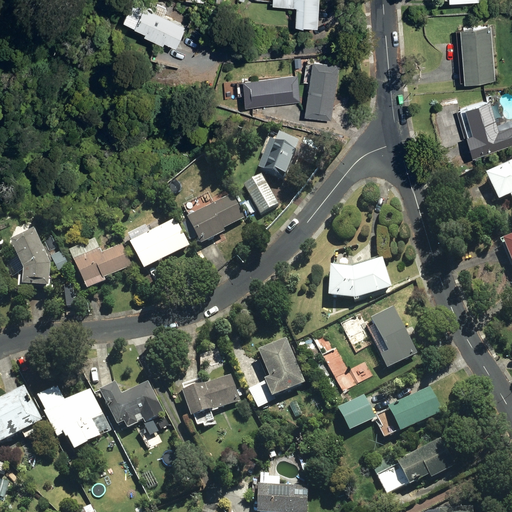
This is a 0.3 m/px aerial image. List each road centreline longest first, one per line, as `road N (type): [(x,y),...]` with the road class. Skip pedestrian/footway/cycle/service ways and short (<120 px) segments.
road 1 (residential): [(0,347),(194,309),(241,283),(297,236),(350,168),(399,138)]
road 2 (residential): [(511,413),(445,302),(399,138)]
road 3 (residential): [(399,138),(382,0)]
